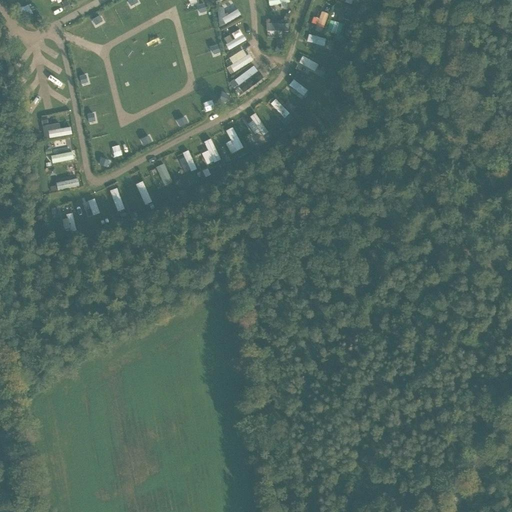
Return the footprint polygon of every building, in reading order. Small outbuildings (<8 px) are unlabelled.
[(175,0),(179,9),(198,2),(197,0),(175,0)] [(350,0),(345,13),(351,15),(356,0),(350,0)] [(107,12),(97,16),(102,29),(113,25),(107,12)] [(226,27),(242,19),(238,12),(222,20),(226,27)] [(324,20),(320,28),(326,31),(330,23),(324,20)] [(83,34),(93,26),(88,21),(78,29),(83,34)] [(339,39),(345,41),(349,23),(342,22),(339,39)] [(226,48),(229,54),(247,45),(241,34),(230,40),(233,44),(226,48)] [(326,48),(324,54),(334,57),(336,51),(326,48)] [(244,55),(230,62),(234,69),(229,72),(233,79),(254,67),(250,59),(247,61),(244,55)] [(254,71),(235,85),(239,91),(259,76),(254,71)] [(55,126),(45,126),(46,138),(56,138),(55,126)] [(53,169),(74,166),(73,151),(51,154),(53,169)] [(157,172),(166,190),(173,187),(164,168),(157,172)] [(77,178),(56,179),(57,191),(78,189),(77,178)] [(146,211),(154,208),(144,185),(136,188),(146,211)] [(118,216),(126,214),(118,191),(110,194),(118,216)] [(96,202),(89,204),(93,220),(100,218),(96,202)] [(73,216),(66,218),(69,233),(77,231),(73,216)]
